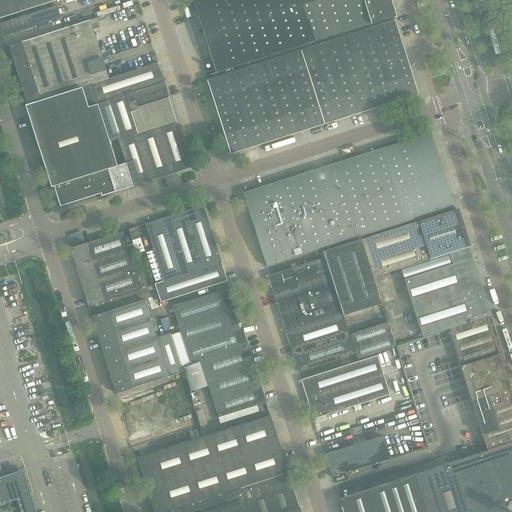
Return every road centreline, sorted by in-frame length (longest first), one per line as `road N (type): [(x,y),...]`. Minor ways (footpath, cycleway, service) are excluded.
road 1 (unclassified): [(320,511),(217,180)]
road 2 (unclassified): [(132,511),(44,234)]
road 3 (unclassified): [(438,110),(511,335)]
road 4 (unclassified): [(217,180),(438,110)]
road 5 (unclassified): [(217,180),(158,0)]
road 6 (unclassified): [(44,234),(217,180)]
road 7 (unknown): [(0,333),(35,445),(0,453)]
road 8 (secondary): [(465,99),(511,243)]
road 9 (unclassified): [(44,234),(0,95)]
